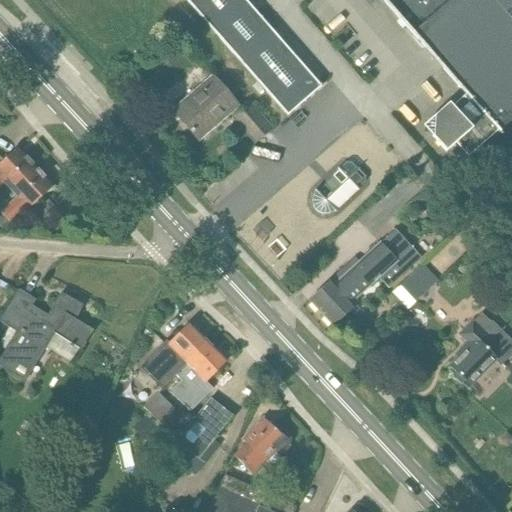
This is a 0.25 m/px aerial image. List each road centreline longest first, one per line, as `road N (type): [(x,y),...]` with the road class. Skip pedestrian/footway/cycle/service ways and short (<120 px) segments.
road 1 (primary): [(451,511),(194,236)]
road 2 (primary): [(194,236),(0,29)]
road 3 (unclassified): [(194,236),(152,252),(0,242)]
